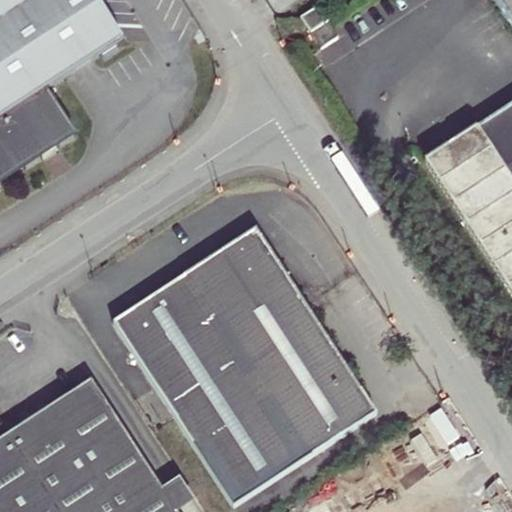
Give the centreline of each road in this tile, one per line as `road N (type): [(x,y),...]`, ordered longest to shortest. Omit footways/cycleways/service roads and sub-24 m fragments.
road 1 (unclassified): [(511,465),(281,114)]
road 2 (unclassified): [(0,297),(281,114)]
road 3 (unclassified): [(281,114),(205,0)]
